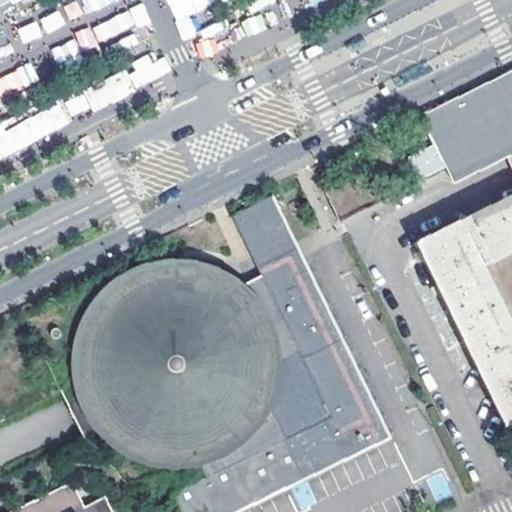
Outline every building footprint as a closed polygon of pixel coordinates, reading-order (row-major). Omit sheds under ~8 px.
[(213,0),(167,0),(177,20),(214,1),(213,0)] [(58,10),(41,18),(47,32),(64,24),(58,10)] [(511,71),(423,115),(451,173),(511,143),(511,71)] [(0,157),(74,118),(64,101),(0,135),(0,157)] [(132,511),(221,511),(379,435),(271,215),(278,212),(271,198),(234,216),(263,278),(241,288),(233,282),(224,277),(215,273),(206,270),(196,267),(188,266),(176,266),(167,266),(157,268),(149,270),(138,274),(130,278),(123,283),(117,287),(114,290),(107,296),(99,306),(95,312),(91,319),(88,326),(84,328),(82,322),(79,317),(76,314),(73,311),(68,308),(63,307),(58,306),(53,307),(48,308),(44,311),(40,314),(37,318),(34,322),(33,327),(32,332),(33,337),(34,342),(36,346),(40,350),(43,354),(48,356),(53,358),(55,358),(59,393),(77,384),(99,429),(110,440),(123,449),(137,456),(151,461),(160,463),(172,464),(180,464),(188,463),(200,462),(207,476),(132,511)] [(511,205),(475,224),(487,249),(467,259),(455,234),(451,225),(415,243),(506,428),(511,425),(511,205)] [(475,224),(455,234),(467,259),(487,249),(475,224)] [(77,384),(59,393),(81,439),(99,429),(77,384)] [(435,500),(451,495),(444,473),(428,478),(435,500)] [(105,511),(88,475),(12,511),(105,511)]
